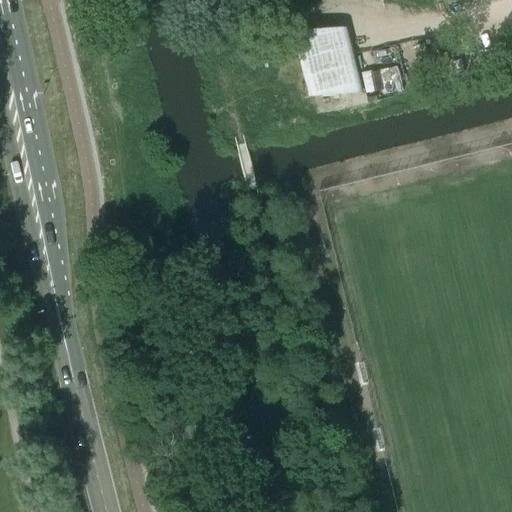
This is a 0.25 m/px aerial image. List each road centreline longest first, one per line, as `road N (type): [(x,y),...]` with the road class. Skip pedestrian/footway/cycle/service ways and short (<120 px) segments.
road 1 (secondary): [(82,419),(0,0)]
road 2 (secondary): [(0,108),(82,419)]
